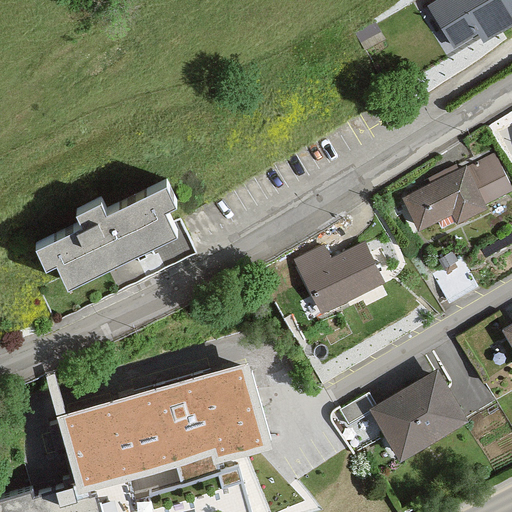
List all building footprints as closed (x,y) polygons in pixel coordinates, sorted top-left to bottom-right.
[(511,9),(511,0),(432,0),(428,3),(453,45),(511,9)] [(511,185),(496,154),(469,167),(488,206),(511,194),(511,185)] [(469,167),(405,199),(421,231),(456,213),(463,228),(492,213),(488,206),(469,167)] [(200,238),(191,220),(178,193),(125,218),(118,205),(90,218),(96,231),(52,252),(75,298),(200,238)] [(365,240),(332,258),(324,242),(295,258),(323,310),(385,277),(365,240)] [(212,456),(275,440),(253,362),(61,412),(75,480),(34,492),(30,486),(0,495),(0,511),(252,511),(239,463),(133,492),(127,471),(209,445),(212,456)] [(470,420),(438,370),(372,412),(403,462),(470,420)]
